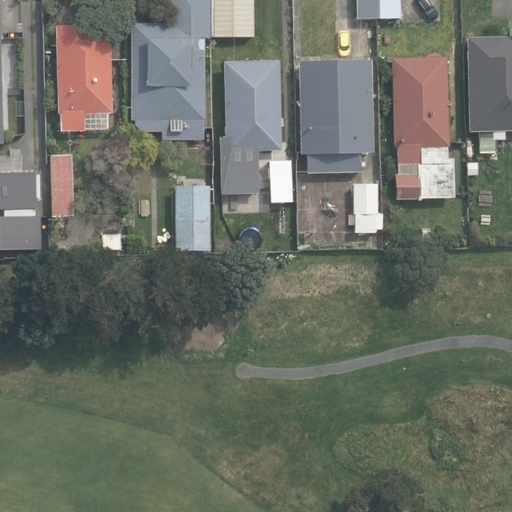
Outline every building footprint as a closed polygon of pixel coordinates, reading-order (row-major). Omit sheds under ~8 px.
[(162,131),(162,140),(204,139),(204,127),(204,121),(206,121),(204,36),(213,36),(253,36),(253,10),(252,0),(167,0),(168,10),(168,22),(129,23),(131,119),(135,119),(135,124),(141,131),(162,131)] [(357,0),(357,10),(357,18),(400,17),(400,10),(399,0),(357,0)] [(86,33),(85,25),(55,26),(57,114),(59,114),(60,132),(84,131),(84,129),(106,129),(106,113),(111,113),(108,32),(86,33)] [(511,29),(509,29),(509,37),(467,37),(469,132),(478,132),(479,153),(495,153),(495,139),(504,139),(504,131),(511,130),(511,29)] [(0,48),(0,155),(0,146),(0,140),(34,139),(31,47),(0,48)] [(396,145),(397,197),(453,196),(453,158),(448,158),(447,146),(448,146),(446,57),(391,58),(393,145),(396,145)] [(229,151),(230,167),(254,167),(254,151),(280,150),(277,60),(223,61),(225,151),(229,151)] [(373,62),(297,63),(298,154),(304,154),(305,174),(358,174),(358,154),(374,154),(373,62)] [(50,155),(51,216),(74,216),(73,154),(50,155)] [(270,162),(271,202),(293,201),(291,161),(270,162)] [(500,179),(468,182),(469,202),(502,200),(500,179)] [(378,184),(353,185),(355,233),(380,232),(378,184)] [(207,250),(207,253),(215,253),(215,231),(211,232),(211,185),(175,185),(176,250),(207,250)] [(0,208),(0,234),(1,257),(44,256),(42,207),(0,208)] [(103,242),(103,249),(121,249),(121,233),(103,234),(103,237),(103,242)]
